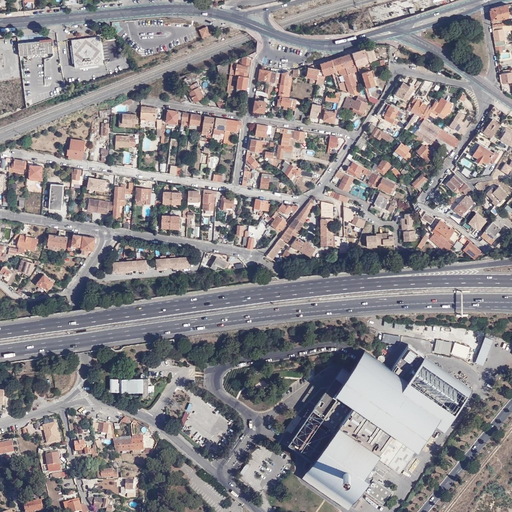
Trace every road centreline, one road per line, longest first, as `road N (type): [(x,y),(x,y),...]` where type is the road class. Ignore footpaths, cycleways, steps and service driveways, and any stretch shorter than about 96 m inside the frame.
road 1 (motorway): [(0,350),(406,300)]
road 2 (motorway): [(511,262),(313,280),(233,298)]
road 3 (motorway): [(511,280),(233,298)]
road 4 (motorway): [(233,298),(0,331)]
road 5 (residential): [(8,152),(233,189)]
road 6 (primary): [(223,14),(157,8),(0,24)]
road 7 (residential): [(482,90),(482,114),(418,202),(485,249)]
road 8 (residential): [(89,389),(168,429),(259,511)]
road 9 (residential): [(355,135),(401,71),(482,90)]
road 10 (unknown): [(205,369),(328,346),(359,355)]
road 11 (residential): [(106,231),(251,255)]
road 12 (unknown): [(205,369),(216,389),(261,425),(222,478)]
road 13 (motorway): [(511,404),(422,511)]
